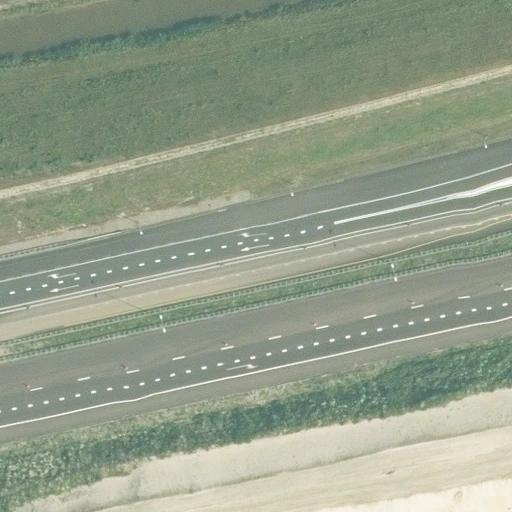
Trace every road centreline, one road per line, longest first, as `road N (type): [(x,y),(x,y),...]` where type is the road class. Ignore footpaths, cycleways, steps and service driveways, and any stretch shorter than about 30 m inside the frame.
road 1 (motorway): [(0,391),(511,279)]
road 2 (motorway): [(339,244),(0,319)]
road 3 (motorway): [(511,175),(339,244)]
road 4 (motorway): [(511,200),(339,244)]
